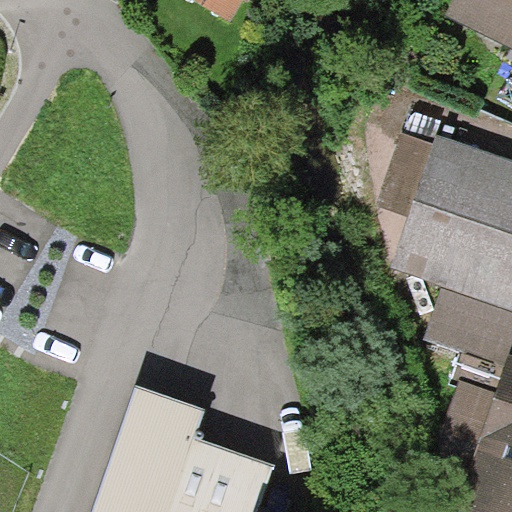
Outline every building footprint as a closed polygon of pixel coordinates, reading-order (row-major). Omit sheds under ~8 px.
[(236,0),(187,0),(224,22),(236,0)] [(499,42),(511,14),(511,0),(448,0),(442,15),(499,42)] [(511,47),(511,14),(499,42),(511,47)] [(434,147),(400,135),(374,210),(378,212),(392,270),(446,289),(425,344),(457,356),(446,385),(457,390),(440,434),(444,511),(511,511),(511,164),(437,139),(434,147)] [(228,511),(249,453),(157,421),(124,511),(228,511)]
